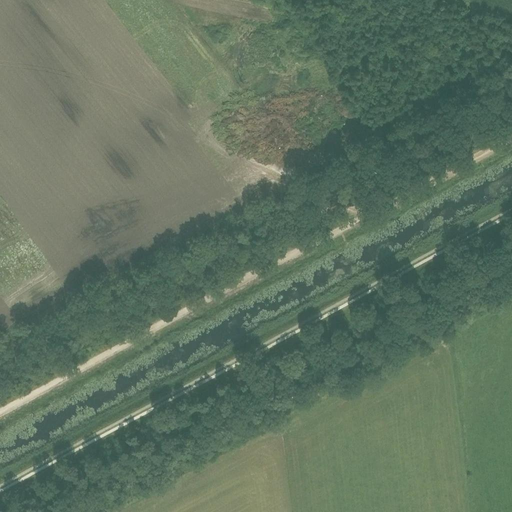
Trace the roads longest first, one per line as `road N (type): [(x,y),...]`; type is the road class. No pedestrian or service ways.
road 1 (track): [(511,135),(0,413)]
road 2 (track): [(511,216),(0,493)]
